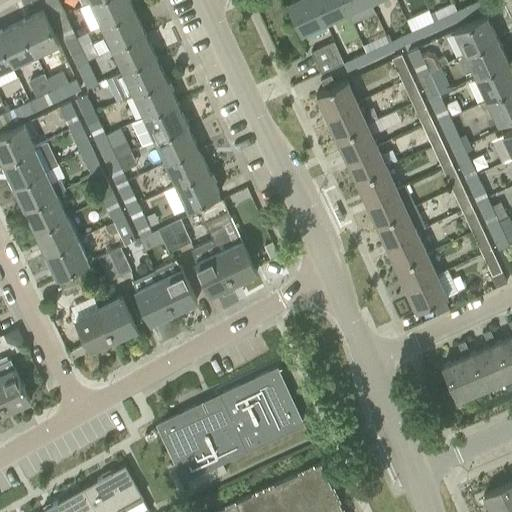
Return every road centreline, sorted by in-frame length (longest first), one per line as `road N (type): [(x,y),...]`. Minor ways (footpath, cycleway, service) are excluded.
road 1 (residential): [(330,273),(192,0)]
road 2 (residential): [(80,413),(330,273)]
road 3 (residential): [(80,413),(0,245)]
road 4 (residential): [(369,362),(511,299)]
